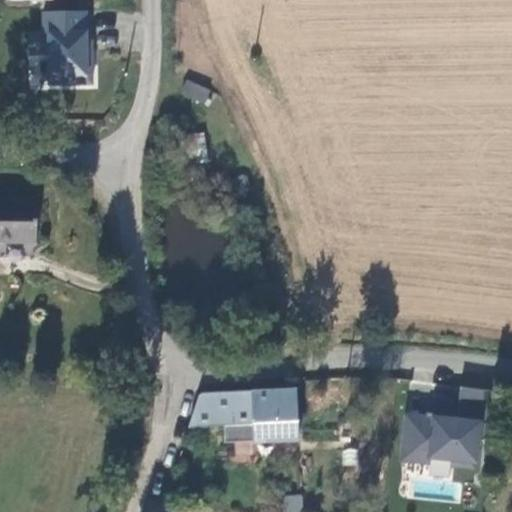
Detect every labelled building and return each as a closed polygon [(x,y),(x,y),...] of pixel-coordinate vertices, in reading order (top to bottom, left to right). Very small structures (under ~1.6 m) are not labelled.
[(109,23),(106,0),(90,0),(94,25),(109,23)] [(106,89),(108,55),(97,54),(95,88),(106,89)] [(189,96),(213,104),(218,90),(194,82),(189,96)] [(205,134),(186,133),(185,158),(204,159),(205,134)] [(0,242),(33,242),(33,201),(0,201),(0,242)] [(200,390),(191,425),(254,424),(254,438),(301,437),(300,388),(200,390)] [(477,469),(482,421),(403,413),(399,461),(477,469)] [(285,495),(284,511),(301,511),(302,495),(285,495)]
